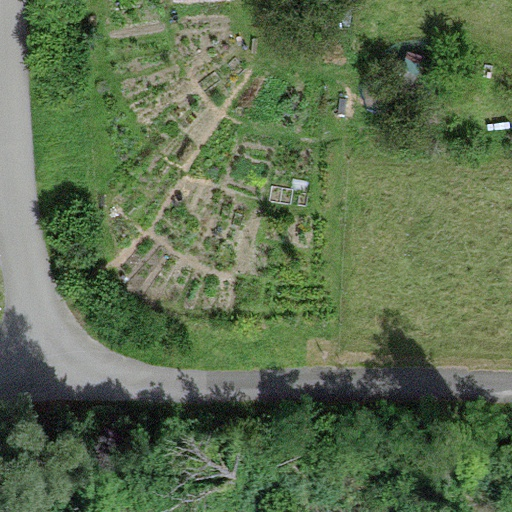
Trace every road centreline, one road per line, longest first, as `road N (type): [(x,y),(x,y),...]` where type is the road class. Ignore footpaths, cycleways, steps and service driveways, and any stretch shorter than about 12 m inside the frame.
road 1 (unclassified): [(511,396),(49,377)]
road 2 (unclassified): [(49,377),(16,198),(0,0)]
